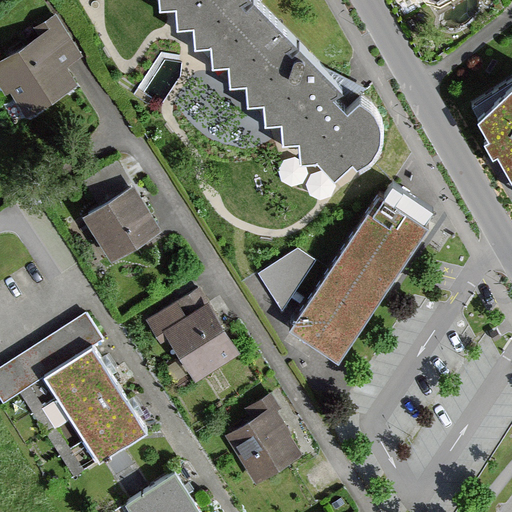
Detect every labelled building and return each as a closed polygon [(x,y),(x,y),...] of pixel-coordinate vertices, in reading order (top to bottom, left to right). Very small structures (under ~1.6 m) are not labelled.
[(383,132),(381,111),(361,94),(342,79),(261,0),(159,0),(159,3),(177,3),(177,21),(195,22),(194,40),(212,40),(212,59),(229,59),(229,77),(246,78),(247,98),(263,97),(264,116),(282,117),(282,135),(299,135),(299,155),(318,153),(328,165),(342,170),(360,163),(376,150),(383,132)] [(30,28),(35,36),(0,58),(0,93),(3,97),(10,93),(27,118),(78,84),(65,64),(80,54),(53,13),(30,28)] [(511,83),(483,115),(511,162),(511,83)] [(117,161),(84,181),(97,204),(84,211),(110,256),(163,226),(136,180),(130,184),(117,161)] [(392,182),(313,312),(368,345),(447,215),(392,182)] [(204,303),(194,287),(145,317),(161,342),(169,337),(193,376),(240,347),(210,299),(204,303)] [(0,400),(2,403),(44,375),(99,457),(144,426),(90,346),(101,338),(82,311),(0,366),(0,400)] [(246,405),(252,415),(224,433),(255,482),(305,451),(267,392),(246,405)] [(201,511),(174,470),(126,501),(133,511),(201,511)]
